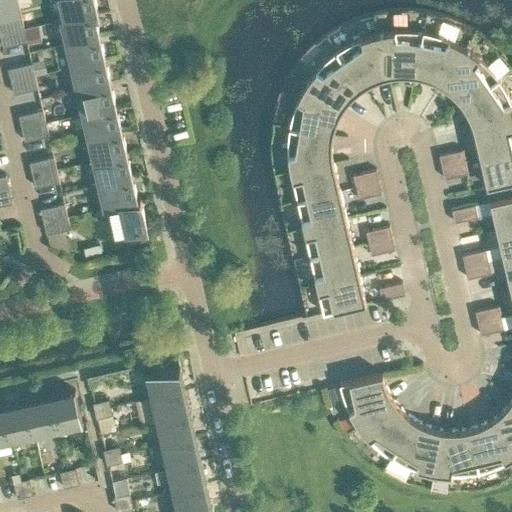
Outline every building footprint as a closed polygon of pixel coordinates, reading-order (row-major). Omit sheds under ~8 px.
[(61,0),(65,16),(94,10),(94,11),(98,11),(95,0),(61,0)] [(61,16),(67,41),(99,33),(94,11),(94,10),(65,16),(61,16)] [(0,18),(0,30),(0,32),(24,26),(21,13),(0,18)] [(42,39),(38,23),(24,26),(27,39),(28,42),(42,39)] [(24,26),(0,32),(3,44),(27,39),(24,26)] [(384,29),(377,30),(388,73),(394,72),(398,72),(402,72),(408,72),(412,72),(416,73),(423,29),(417,28),(412,27),(406,27),(401,27),(393,28),(390,28),(384,29)] [(429,30),(423,29),(416,73),(419,73),(423,74),(426,75),(430,76),(436,79),(442,83),(465,45),(460,41),(454,39),(450,37),(444,34),(435,31),(429,30)] [(340,46),(336,49),(362,85),(364,84),(369,81),(374,78),(378,76),(382,75),(388,73),(377,30),(373,31),(367,33),(361,35),(355,38),(351,40),(344,44),(340,46)] [(67,41),(73,64),(105,57),(99,33),(67,41)] [(469,47),(465,45),(442,83),(444,84),(448,87),(451,90),(453,91),(455,94),(458,96),(461,99),(462,102),(498,76),(495,72),(491,67),(487,62),(484,59),(479,55),(475,52),(469,47)] [(308,78),(305,82),(343,105),(345,102),(347,100),(348,98),(352,94),(354,92),(357,89),(359,87),(362,85),(336,49),(332,52),(328,56),(325,58),(320,63),(315,68),(311,73),(308,78)] [(47,70),(44,57),(32,60),(35,73),(47,70)] [(73,64),(78,88),(110,80),(105,57),(73,64)] [(8,66),(11,78),(35,73),(32,60),(8,66)] [(35,73),(11,78),(14,91),(38,86),(35,73)] [(501,80),(498,76),(462,102),(464,104),(466,108),(468,111),(470,114),(471,118),(472,121),(473,125),(474,127),(511,118),(511,101),(509,95),(506,89),(503,84),(501,80)] [(78,88),(83,111),(116,103),(110,80),(78,88)] [(290,119),(289,124),(333,132),(334,127),(335,124),(335,121),(337,118),(339,113),(340,111),(343,105),(305,82),(302,87),(300,91),(298,96),(296,100),(295,103),(293,107),(292,112),(291,116),(290,119)] [(83,111),(89,134),(121,127),(116,103),(83,111)] [(19,113),(22,125),(46,120),(43,107),(19,113)] [(511,148),(511,118),(474,127),(480,155),(511,148)] [(46,120),(22,125),(25,138),(49,132),(46,120)] [(289,161),(290,169),(334,160),(333,156),(332,152),(332,148),(332,145),(332,141),(332,139),(332,136),(333,132),(289,124),(288,129),(288,133),(288,136),(288,141),(288,146),(288,149),(288,153),(289,158),(289,161)] [(89,134),(94,158),(126,150),(121,127),(89,134)] [(439,153),(441,164),(465,159),(462,147),(439,153)] [(511,178),(511,148),(480,155),(487,184),(511,178)] [(94,158),(100,181),(132,173),(126,150),(94,158)] [(30,159),(33,172),(57,166),(54,154),(30,159)] [(465,159),(441,164),(444,176),(468,171),(465,159)] [(290,169),(297,197),(340,188),(334,160),(290,169)] [(57,166),(33,172),(36,185),(59,179),(57,166)] [(353,172),(355,184),(379,179),(376,167),(353,172)] [(0,173),(0,187),(9,186),(6,172),(0,173)] [(105,205),(109,204),(137,197),(137,196),(132,173),(100,181),(105,205)] [(379,179),(355,184),(358,196),(382,191),(379,179)] [(9,186),(0,187),(0,202),(12,200),(9,186)] [(297,197),(304,226),(347,216),(340,188),(297,197)] [(511,193),(490,198),(497,227),(511,223),(511,193)] [(109,204),(114,229),(108,230),(112,244),(146,236),(143,223),(147,223),(141,195),(137,196),(137,197),(109,204)] [(41,206),(44,219),(67,213),(64,200),(41,206)] [(451,207),(454,220),(478,214),(475,202),(451,207)] [(47,231),(70,226),(67,213),(44,219),(47,231)] [(304,226),(310,254),(353,244),(347,216),(304,226)] [(366,229),(368,240),(392,235),(389,223),(366,229)] [(511,223),(497,227),(503,255),(511,253),(511,223)] [(392,235),(368,240),(371,252),(395,247),(392,235)] [(310,254),(317,282),(360,272),(353,244),(310,254)] [(462,252),(465,264),(488,259),(485,247),(462,252)] [(511,253),(503,255),(510,283),(511,282),(511,253)] [(488,259),(465,264),(467,276),(491,271),(488,259)] [(360,272),(317,282),(323,310),(366,301),(360,272)] [(379,285),(382,297),(405,292),(402,279),(379,285)] [(475,308),(477,320),(501,315),(498,303),(475,308)] [(501,315),(477,320),(480,332),(504,327),(501,315)] [(260,323),(238,328),(244,351),(266,345),(260,323)] [(145,371),(151,396),(185,388),(180,363),(145,371)] [(355,418),(358,423),(394,397),(392,394),(390,390),(389,388),(387,384),(386,382),(385,379),(384,376),(383,371),(339,381),(341,386),(342,392),(345,398),(347,404),(349,408),(352,414),(355,418)] [(75,387),(52,392),(60,427),(83,422),(75,387)] [(151,396),(156,419),(190,411),(185,388),(151,396)] [(52,392),(28,398),(36,432),(60,427),(52,392)] [(498,411),(495,414),(511,438),(511,396),(510,398),(508,401),(505,404),(501,409),(498,411)] [(93,400),(94,408),(111,404),(109,397),(93,400)] [(387,451),(391,454),(415,416),(412,415),(408,412),(406,410),(403,407),(399,403),(397,400),(394,397),(358,423),(360,425),(364,430),(368,435),(372,440),(377,444),(381,447),(387,451)] [(28,398),(4,403),(13,437),(36,432),(28,398)] [(4,403),(0,403),(0,440),(13,437),(4,403)] [(111,404),(94,408),(96,416),(113,412),(111,404)] [(156,419),(161,443),(196,435),(190,411),(156,419)] [(473,425),(469,425),(479,469),(484,468),(488,466),(496,464),(500,462),(506,459),(511,456),(511,455),(511,438),(495,414),(490,417),(488,418),(485,420),(482,421),(476,423),(473,425)] [(429,469),(434,470),(441,426),(436,425),(432,424),(427,422),(422,421),(419,419),(415,416),(391,454),(397,457),(402,460),(408,463),(412,464),(418,466),(423,468),(429,469)] [(441,426),(434,470),(440,471),(445,471),(454,472),(457,472),(462,471),(467,471),(471,470),(479,469),(469,425),(467,426),(461,427),(455,427),(450,427),(446,427),(441,426)] [(161,443),(167,467),(201,458),(196,435),(161,443)] [(103,447),(105,455),(121,451),(120,443),(103,447)] [(121,451),(105,455),(107,463),(123,459),(121,451)] [(167,467),(172,490),(206,482),(201,458),(167,467)] [(75,465),(68,467),(71,483),(79,482),(75,465)] [(71,483),(68,467),(60,469),(64,485),(71,483)] [(29,476),(21,478),(25,494),(32,492),(29,476)] [(25,494),(21,478),(13,479),(17,496),(25,494)] [(172,490),(176,511),(184,511),(212,506),(206,482),(172,490)] [(114,494),(116,502),(132,498),(130,490),(114,494)] [(132,498),(116,502),(117,509),(134,506),(132,498)]
